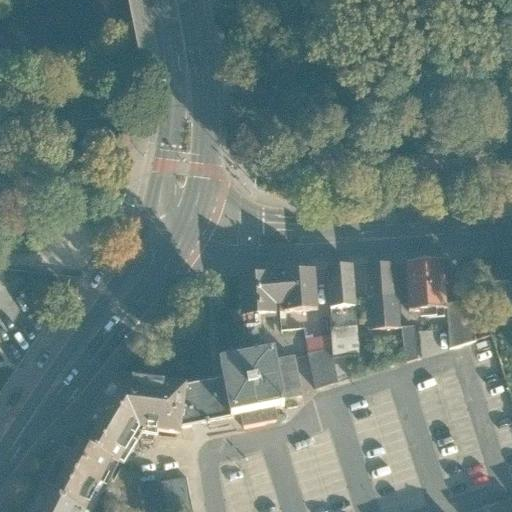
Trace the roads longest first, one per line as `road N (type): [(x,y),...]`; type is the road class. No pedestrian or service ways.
road 1 (tertiary): [(511,223),(263,237),(167,229)]
road 2 (tertiary): [(167,229),(0,472)]
road 3 (tertiary): [(175,0),(191,93),(180,190),(167,229)]
